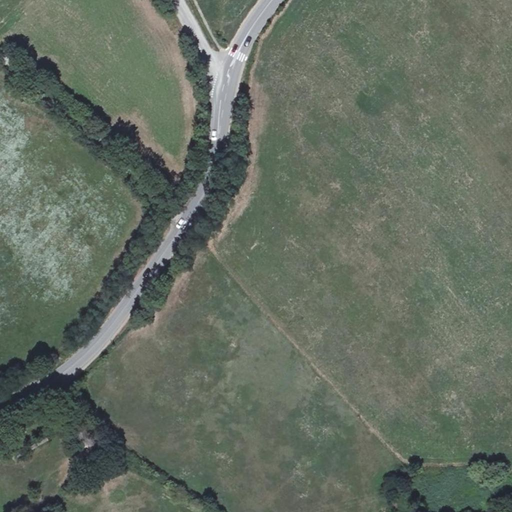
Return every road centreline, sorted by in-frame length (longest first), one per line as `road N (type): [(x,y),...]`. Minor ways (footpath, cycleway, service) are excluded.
road 1 (tertiary): [(226,82),(215,156),(197,204),(97,344),(66,372),(0,408)]
road 2 (track): [(0,51),(182,225)]
